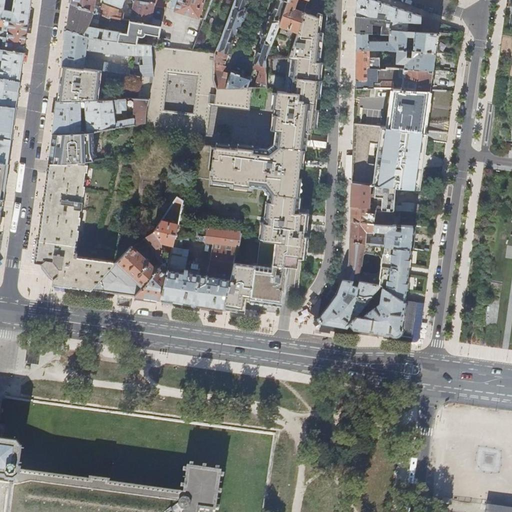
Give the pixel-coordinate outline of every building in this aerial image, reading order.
[(30,9),(31,0),(14,0),(13,10),(4,9),(5,0),(0,0),(0,19),(28,23),(30,9)] [(13,10),(14,0),(5,0),(4,9),(13,10)] [(71,0),(71,4),(96,13),(97,9),(94,8),(95,0),(103,0),(105,1),(121,8),(122,8),(124,0),(71,0)] [(166,2),(157,0),(155,6),(164,8),(166,2)] [(199,18),(204,0),(178,0),(175,11),(199,18)] [(228,88),(246,87),(249,79),(239,76),(240,74),(231,71),(230,73),(221,71),(225,66),(223,65),(227,53),(226,52),(233,33),(235,33),(239,22),(242,21),(244,15),(243,12),(244,8),(243,8),(245,0),(235,0),(232,9),(223,33),(215,53),(214,66),(214,79),(216,88),(228,88)] [(286,6),(287,0),(277,0),(271,18),(269,18),(265,29),(263,30),(260,36),(262,38),(260,42),(261,42),(254,62),(257,63),(254,69),(260,71),(256,82),(266,85),(266,59),(266,58),(279,25),(286,6)] [(287,0),(286,6),(279,25),(297,31),(304,12),(298,10),(293,9),(294,4),(295,0),(287,0)] [(419,22),(420,15),(408,11),(388,5),(375,0),(355,0),(356,15),(374,17),(389,20),(393,20),(407,21),(419,22)] [(130,21),(161,26),(162,21),(155,20),(152,17),(154,6),(154,3),(144,2),(134,1),(130,21)] [(69,17),(68,30),(92,39),(114,41),(137,44),(138,36),(143,37),(144,36),(145,35),(146,34),(159,36),(161,26),(130,21),(129,21),(127,33),(88,27),(92,17),(99,20),(101,14),(100,14),(96,13),(71,4),(69,17)] [(100,14),(101,14),(110,19),(110,18),(126,20),(127,17),(124,17),(124,15),(118,13),(119,11),(103,5),(100,14)] [(315,15),(304,11),(304,12),(297,31),(289,57),(266,59),(266,85),(266,87),(267,87),(266,91),(267,91),(267,89),(277,90),(276,98),(274,98),(273,114),(276,114),(274,130),(278,130),(306,134),(307,127),(313,128),(314,115),(317,87),(316,87),(317,84),(318,70),(317,70),(319,46),(321,31),(316,31),(318,17),(315,15)] [(374,17),(356,15),(356,25),(356,33),(368,33),(372,33),(372,24),(380,24),(380,34),(388,34),(389,34),(389,29),(406,31),(407,21),(393,20),(389,20),(374,17)] [(437,33),(439,22),(420,15),(419,22),(418,32),(437,33)] [(25,46),(28,23),(0,19),(0,26),(3,27),(2,31),(1,31),(0,36),(7,37),(6,50),(24,52),(25,46)] [(406,31),(418,32),(419,22),(407,21),(406,31)] [(372,24),(372,33),(380,34),(380,24),(372,24)] [(434,53),(437,33),(418,32),(406,31),(389,29),(389,34),(388,34),(388,41),(368,40),(368,33),(356,33),(356,41),(356,49),(379,49),(387,49),(396,50),(405,51),(405,50),(406,36),(413,37),(412,51),(434,53)] [(65,46),(63,65),(99,70),(124,73),(141,76),(154,76),(153,65),(141,65),(141,70),(133,67),(109,64),(85,61),(87,50),(103,53),(105,54),(118,54),(118,55),(140,55),(152,55),(151,46),(137,44),(114,41),(92,39),(68,30),(65,46)] [(411,51),(412,51),(413,37),(406,36),(405,50),(406,50),(411,51)] [(249,107),(252,87),(246,87),(228,88),(216,88),(214,79),(214,66),(215,53),(193,50),(157,46),(151,46),(152,55),(153,65),(154,76),(141,76),(139,88),(138,99),(149,99),(147,106),(146,110),(145,122),(144,129),(200,135),(205,135),(208,115),(210,103),(249,107)] [(0,59),(3,60),(2,69),(0,68),(0,78),(20,81),(22,67),(24,52),(6,50),(0,48),(0,59)] [(356,70),(355,80),(367,81),(367,68),(379,69),(379,58),(367,58),(367,55),(379,55),(379,49),(356,49),(356,70)] [(432,70),(434,53),(412,51),(411,51),(410,55),(406,54),(406,50),(405,50),(405,51),(396,50),(395,62),(401,63),(404,63),(403,69),(432,70)] [(141,65),(153,65),(152,55),(140,55),(141,65)] [(63,65),(61,75),(58,101),(95,100),(98,82),(99,70),(63,65)] [(355,84),(355,88),(373,89),(373,81),(376,81),(376,79),(396,79),(397,73),(403,73),(402,82),(402,85),(402,88),(429,90),(432,70),(403,69),(401,68),(386,68),(386,69),(379,69),(367,68),(367,81),(355,80),(355,84)] [(17,101),(20,81),(0,78),(0,105),(16,107),(17,101)] [(387,127),(424,131),(429,90),(402,88),(402,89),(393,89),(387,127)] [(138,99),(135,99),(135,109),(134,118),(135,118),(135,124),(145,122),(146,110),(147,106),(149,99),(138,99)] [(113,110),(125,110),(125,100),(112,100),(95,100),(58,101),(56,117),(53,133),(81,132),(81,120),(80,107),(85,106),(86,120),(87,132),(92,131),(135,124),(135,118),(134,118),(115,120),(113,110)] [(0,137),(12,139),(14,122),(16,107),(0,105),(0,137)] [(352,162),(351,182),(371,184),(374,164),(371,163),(372,162),(368,162),(368,163),(367,163),(369,143),(377,144),(379,126),(354,124),(352,151),(352,162)] [(395,187),(415,188),(424,131),(387,127),(379,126),(377,144),(374,164),(371,184),(395,187)] [(215,146),(211,145),(208,167),(210,168),(209,174),(212,174),(211,180),(249,185),(250,180),(265,182),(273,192),(272,200),(269,200),(266,217),(270,217),(270,223),(263,222),(260,241),(276,243),(273,268),(234,262),(223,309),(244,312),(245,301),(280,306),(282,306),(284,291),(286,274),(285,274),(286,266),(293,267),(296,267),(297,258),(302,258),(302,256),(305,236),(302,236),(303,226),(304,212),(298,211),(299,196),(303,164),(305,142),(306,134),(278,130),(277,139),(277,142),(268,149),(253,148),(253,145),(237,143),(237,144),(216,142),(215,146)] [(81,132),(53,133),(52,146),(50,159),(52,159),(52,162),(49,162),(49,163),(69,163),(84,162),(85,160),(91,160),(90,156),(94,156),(93,151),(94,139),(91,139),(92,131),(87,132),(81,132)] [(0,161),(9,162),(10,150),(12,139),(0,137),(0,161)] [(0,196),(3,197),(6,179),(9,162),(0,161),(0,196)] [(56,285),(91,290),(114,266),(114,263),(77,258),(78,253),(74,253),(76,238),(78,239),(80,229),(77,229),(78,223),(81,223),(83,200),(81,200),(82,194),(84,194),(85,184),(83,184),(84,178),(86,178),(88,163),(84,163),(84,162),(69,163),(49,163),(47,173),(46,190),(44,204),(36,259),(56,285)] [(351,194),(351,205),(368,207),(369,196),(374,196),(372,208),(375,208),(392,210),(393,210),(394,206),(395,187),(371,184),(351,182),(351,194)] [(169,210),(180,213),(183,201),(177,198),(169,210)] [(350,218),(350,221),(374,223),(391,225),(392,210),(375,208),(374,213),(369,212),(369,207),(368,207),(351,205),(350,218)] [(173,245),(177,225),(178,223),(172,222),(172,219),(168,219),(168,221),(163,219),(154,231),(155,232),(162,242),(173,245)] [(395,225),(391,225),(374,223),(350,221),(349,238),(349,241),(410,248),(412,226),(401,225),(400,230),(395,229),(395,225)] [(194,305),(223,309),(234,262),(240,232),(200,228),(199,229),(194,228),(193,240),(213,242),(208,273),(207,273),(206,276),(199,275),(199,273),(199,272),(185,270),(188,250),(172,247),(166,273),(160,300),(194,305)] [(115,294),(135,296),(159,268),(161,260),(162,256),(162,242),(155,232),(146,238),(159,260),(155,268),(132,247),(121,258),(114,266),(91,290),(115,294)] [(404,300),(407,275),(410,248),(349,241),(349,253),(348,264),(342,280),(353,281),(359,282),(380,285),(382,287),(404,300)] [(158,300),(160,300),(166,273),(163,271),(166,261),(161,260),(159,268),(135,296),(136,297),(156,300),(158,300)] [(348,327),(349,327),(349,322),(356,315),(361,316),(366,312),(365,311),(372,302),(368,300),(378,287),(380,285),(359,282),(357,287),(351,284),(353,281),(342,280),(336,293),(317,319),(321,323),(348,327)] [(416,302),(404,300),(382,287),(382,290),(380,303),(375,307),(374,306),(366,312),(361,316),(356,315),(349,322),(349,327),(373,330),(374,330),(387,332),(411,336),(416,302)] [(424,303),(416,302),(411,336),(414,336),(420,331),(424,303)] [(321,323),(317,319),(316,321),(320,327),(347,331),(348,327),(321,323)] [(373,330),(349,327),(348,331),(374,335),(374,330),(373,330)] [(235,390),(234,397),(258,400),(258,393),(235,390)] [(53,408),(54,400),(8,396),(7,404),(53,408)] [(256,511),(269,511),(281,421),(243,417),(242,425),(192,419),(190,431),(265,440),(256,511)] [(0,482),(11,484),(18,473),(17,471),(19,454),(20,454),(21,451),(20,451),(20,447),(16,446),(16,445),(13,445),(12,446),(0,443),(0,482)] [(496,453),(481,451),(480,467),(494,469),(496,453)] [(177,507),(199,510),(208,511),(216,511),(217,510),(218,510),(218,507),(215,506),(217,493),(220,494),(220,490),(218,490),(219,477),(222,477),(223,474),(220,473),(220,471),(218,470),(219,468),(215,467),(215,468),(205,466),(205,465),(202,465),(202,466),(192,464),(189,463),(188,466),(186,466),(185,469),(183,469),(182,472),(185,472),(183,485),(181,484),(180,488),(181,488),(180,494),(177,507)] [(198,511),(199,510),(177,507),(180,494),(106,484),(106,483),(91,480),(91,482),(18,473),(11,484),(7,511),(198,511)]
